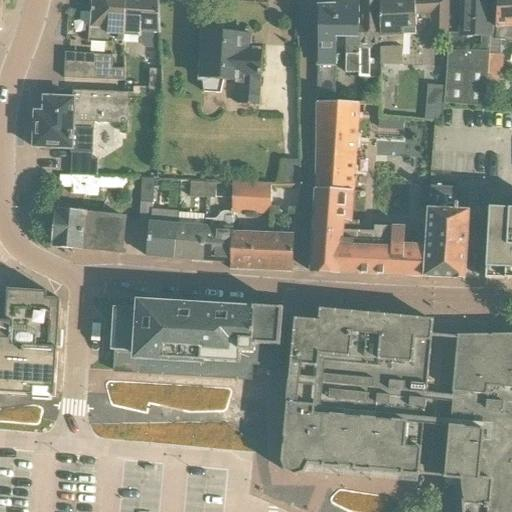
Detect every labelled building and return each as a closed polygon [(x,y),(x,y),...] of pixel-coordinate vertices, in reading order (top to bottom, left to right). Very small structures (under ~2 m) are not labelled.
[(124,42),(124,36),(126,0),(93,0),(92,29),(94,29),(93,40),(124,42)] [(126,0),(124,36),(139,36),(139,42),(146,49),(160,49),(159,33),(158,0),(126,0)] [(381,0),(360,1),(359,73),(359,76),(371,76),(371,48),(382,48),(381,0)] [(386,0),(381,0),(382,48),(382,63),(404,64),(405,36),(416,35),(416,21),(431,20),(430,36),(449,36),(449,33),(449,0),(386,0)] [(462,0),(461,34),(449,33),(449,36),(448,69),(446,105),(486,108),(488,75),(489,55),(492,0),(462,0)] [(511,0),(498,0),(497,28),(496,41),(499,41),(503,41),(509,42),(511,43),(511,0)] [(336,3),(336,6),(338,6),(337,44),(339,44),(339,35),(348,35),(348,73),(359,73),(360,1),(336,3)] [(319,7),(318,98),(338,99),(339,44),(337,44),(338,6),(336,6),(319,7)] [(250,47),(250,35),(205,32),(202,80),(203,80),(204,94),(221,95),(223,81),(241,83),(239,106),(259,107),(261,84),(262,76),(263,77),(263,73),(262,73),(263,48),(250,47)] [(86,55),(86,54),(66,53),(65,79),(85,80),(120,81),(121,66),(112,66),(112,57),(86,55)] [(502,55),(489,55),(488,75),(501,75),(502,55)] [(442,121),(444,88),(428,87),(426,120),(442,121)] [(95,154),(93,154),(94,123),(128,124),(129,95),(74,92),(74,100),(45,99),(44,114),(42,113),(41,126),(35,126),(34,149),(72,150),(72,153),(71,176),(94,177),(95,154)] [(363,121),(364,114),(359,113),(360,104),(317,103),(317,192),(312,273),(406,277),(425,278),(426,247),(404,246),(405,228),(375,227),(374,233),(351,232),(351,226),(354,188),(358,188),(360,167),(356,167),(357,150),(361,151),(362,133),(358,133),(359,121),(363,121)] [(285,161),(285,185),(301,185),(301,161),(300,161),(285,161)] [(142,201),(154,201),(155,177),(143,176),(142,201)] [(205,183),(192,183),(191,198),(204,198),(205,183)] [(205,183),(204,198),(216,199),(217,184),(205,183)] [(234,213),(271,214),(272,185),(233,184),(232,213),(234,213)] [(465,280),(466,279),(471,189),(430,187),(429,210),(428,210),(426,247),(425,278),(465,280)] [(511,210),(492,209),(489,279),(511,279),(511,210)] [(54,248),(123,254),(126,219),(58,212),(54,248)] [(206,228),(203,262),(232,264),(235,234),(233,234),(234,213),(232,213),(226,213),(223,213),(221,215),(219,218),(218,219),(217,220),(216,221),(213,221),(206,220),(206,228)] [(148,258),(176,260),(178,226),(151,224),(148,258)] [(178,226),(176,260),(203,262),(206,228),(178,226)] [(235,234),(232,264),(232,271),(292,274),(294,236),(235,234)] [(9,291),(9,294),(7,324),(0,323),(0,368),(57,373),(62,301),(60,301),(60,303),(48,302),(49,293),(47,293),(46,295),(40,295),(11,293),(11,291),(9,291)] [(0,323),(7,324),(9,294),(0,294),(0,323)] [(281,310),(253,308),(253,312),(141,306),(141,315),(118,313),(115,372),(252,380),(253,365),(279,367),(280,347),(281,347),(284,310),(281,309),(281,310)] [(315,409),(344,412),(353,314),(321,312),(320,323),(296,321),(291,381),(289,381),(287,406),(288,406),(315,409)] [(434,322),(353,314),(344,412),(425,419),(434,322)] [(511,511),(511,336),(459,337),(455,383),(446,479),(448,480),(448,478),(460,479),(460,481),(461,481),(463,481),(465,502),(464,502),(464,503),(464,504),(465,504),(465,511),(511,511)] [(0,394),(56,398),(57,373),(0,368),(0,394)] [(305,474),(310,465),(315,409),(288,406),(283,463),(286,473),(295,477),(305,474)] [(425,419),(344,412),(315,409),(310,465),(324,467),(324,468),(326,468),(326,467),(339,468),(338,469),(341,469),(341,468),(355,469),(355,471),(357,471),(357,470),(370,471),(369,472),(372,472),(372,471),(403,474),(403,475),(405,475),(405,474),(417,475),(417,477),(420,477),(425,419)]
